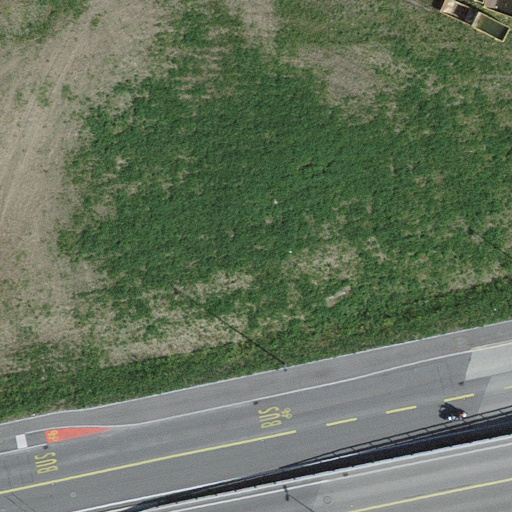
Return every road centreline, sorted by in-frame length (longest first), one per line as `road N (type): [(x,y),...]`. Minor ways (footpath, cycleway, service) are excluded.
road 1 (secondary): [(511,401),(0,508)]
road 2 (secondary): [(511,481),(367,511)]
